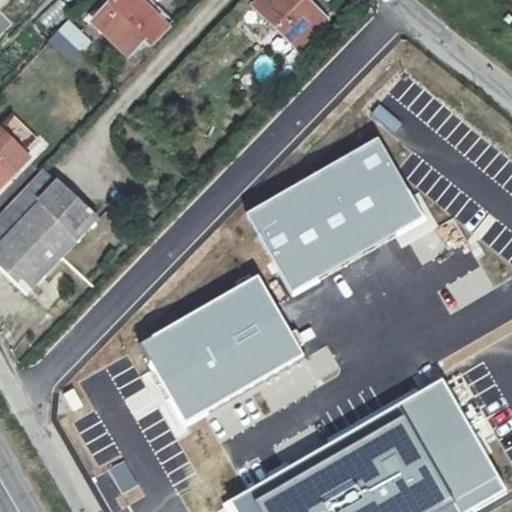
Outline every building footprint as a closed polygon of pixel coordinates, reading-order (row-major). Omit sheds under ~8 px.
[(144,52),(161,33),(134,6),(127,0),(115,0),(87,29),(121,62),(136,45),(144,52)] [(139,2),(134,6),(161,33),(166,28),(168,27),(140,0),(139,2)] [(260,0),(259,1),(258,3),(301,43),(327,15),(310,0),(260,0)] [(56,38),(78,60),(86,52),(63,30),(56,38)] [(68,71),(78,60),(56,38),(46,48),(68,71)] [(410,201),(377,144),(246,219),(280,277),(292,298),(402,234),(423,222),(410,201)] [(0,156),(0,190),(11,178),(16,172),(0,156)] [(99,214),(48,169),(0,221),(0,259),(30,289),(99,214)] [(145,234),(155,223),(136,205),(127,215),(145,234)] [(239,294),(139,352),(147,366),(184,431),(301,364),(303,363),(297,352),(303,349),(295,337),(290,340),(273,309),(261,288),(258,283),(254,285),(251,280),(236,288),(239,294)] [(480,511),(505,498),(441,387),(325,453),(293,472),(278,480),(268,486),(246,498),(239,502),(227,509),(228,511),(480,511)]
